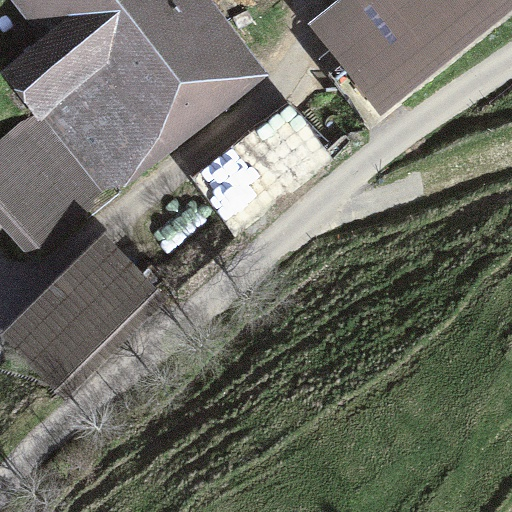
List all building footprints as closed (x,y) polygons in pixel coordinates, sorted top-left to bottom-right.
[(54,0),(76,27),(7,81),(38,121),(50,111),(107,185),(129,168),(136,178),(244,94),(170,0),(54,0)] [(369,130),(511,15),(511,0),(362,0),(332,25),(366,68),(337,91),(369,130)] [(335,161),(291,107),(194,185),(238,239),(335,161)] [(89,208),(26,133),(0,156),(0,205),(43,251),(89,208)] [(114,256),(18,349),(57,389),(153,296),(114,256)]
